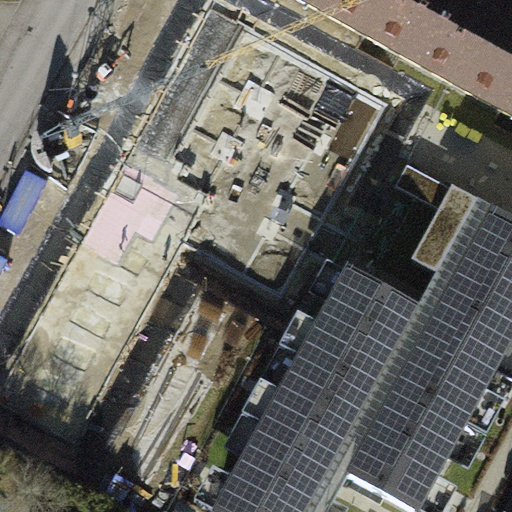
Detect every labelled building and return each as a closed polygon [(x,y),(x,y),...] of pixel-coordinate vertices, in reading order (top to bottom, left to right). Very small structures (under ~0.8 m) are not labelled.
[(227,0),(210,0),(136,134),(222,181),(300,41),(227,0)] [(297,0),(409,62),(443,0),(297,0)] [(443,0),(409,62),(511,118),(511,8),(497,0),(443,0)] [(136,134),(61,271),(145,319),(222,181),(136,134)] [(413,511),(429,511),(511,358),(511,219),(480,202),(424,305),(351,266),(217,511),(330,511),(349,477),(413,511)] [(61,271),(0,379),(0,415),(68,454),(145,319),(61,271)]
